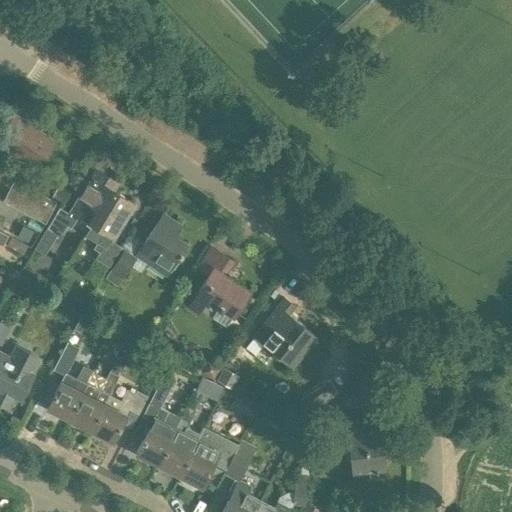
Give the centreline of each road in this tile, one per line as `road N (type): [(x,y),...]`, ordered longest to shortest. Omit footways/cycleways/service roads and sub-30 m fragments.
road 1 (residential): [(414,511),(409,435),(391,385),(341,311),(211,203),(0,62)]
road 2 (residential): [(110,511),(0,460)]
